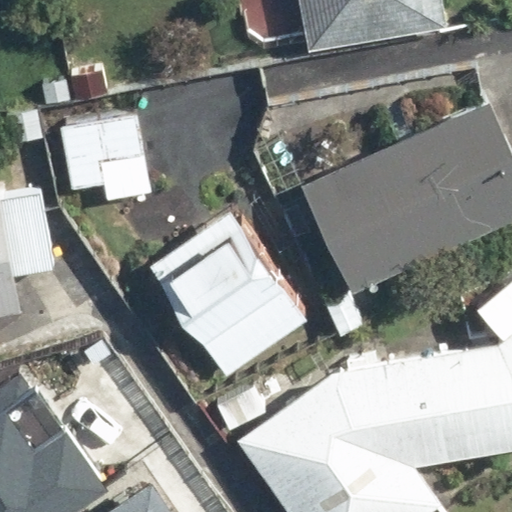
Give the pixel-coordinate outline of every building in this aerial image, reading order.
[(252,0),(261,41),(306,32),(308,42),(448,15),(445,0),(252,0)] [(42,68),(48,98),(108,85),(101,55),(42,68)] [(511,140),(487,85),(298,171),(348,279),(511,203),(511,140)] [(152,185),(130,99),(56,118),(72,183),(103,175),(109,196),(152,185)] [(54,255),(43,179),(0,185),(0,305),(21,302),(15,261),(54,255)] [(230,198),(147,256),(224,364),(306,306),(230,198)] [(344,356),(237,431),(293,511),(410,511),(439,492),(411,453),(511,437),(511,262),(471,297),(489,318),(466,337),(344,356)] [(0,498),(43,473),(0,401),(0,498)] [(179,511),(151,470),(127,487),(101,449),(7,511),(179,511)]
